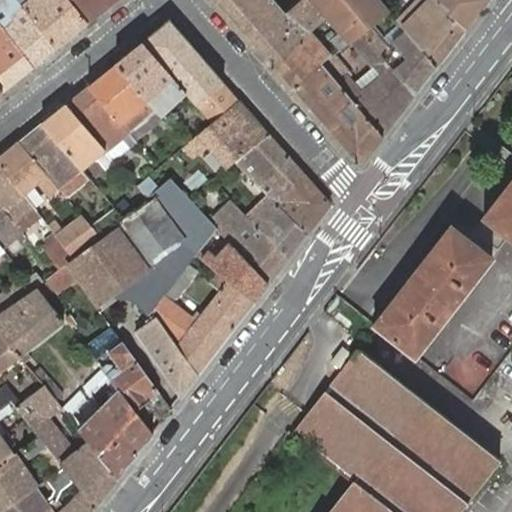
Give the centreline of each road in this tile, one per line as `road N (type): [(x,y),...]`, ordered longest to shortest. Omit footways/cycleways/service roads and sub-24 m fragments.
road 1 (tertiary): [(360,194),(297,301),(157,487),(127,511)]
road 2 (residential): [(360,194),(180,0)]
road 3 (tertiary): [(511,28),(459,97),(360,194)]
road 4 (residential): [(0,130),(161,0)]
